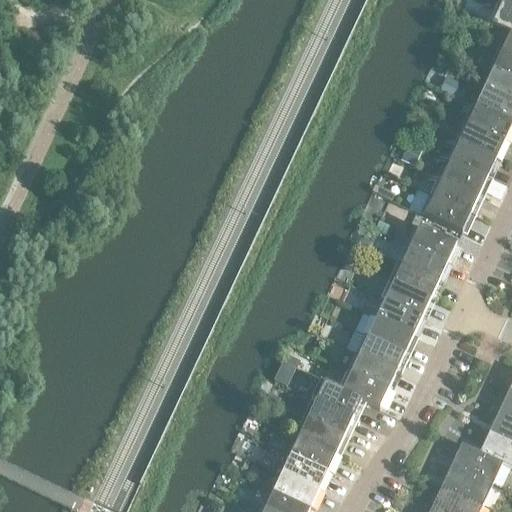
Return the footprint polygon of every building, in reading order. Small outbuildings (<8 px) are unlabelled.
[(511,15),(511,0),(506,0),(501,10),(511,15)] [(511,37),(511,15),(501,10),(492,29),(510,38),(510,37),(511,37)] [(511,37),(510,37),(510,38),(502,54),(511,58),(511,37)] [(511,81),(511,58),(502,54),(494,73),(511,81)] [(511,103),(511,81),(494,73),(485,91),(511,103)] [(446,80),(440,92),(463,102),(468,90),(446,80)] [(511,125),(511,103),(485,91),(476,109),(511,125)] [(505,145),(511,130),(511,125),(476,109),(468,128),(505,145)] [(496,163),(505,145),(468,128),(459,146),(496,163)] [(409,145),(401,163),(415,170),(424,151),(409,145)] [(488,182),(496,163),(459,146),(451,164),(488,182)] [(479,200),(488,182),(451,164),(442,182),(479,200)] [(471,218),(479,200),(442,182),(433,201),(471,218)] [(382,191),(379,197),(392,203),(395,197),(382,191)] [(471,218),(433,201),(425,219),(462,237),(471,218)] [(379,224),(375,233),(387,239),(391,229),(379,224)] [(420,231),(412,249),(448,266),(457,248),(420,231)] [(412,249),(403,267),(439,284),(448,266),(412,249)] [(403,267),(395,286),(431,303),(439,284),(403,267)] [(395,286),(386,304),(422,321),(431,303),(395,286)] [(386,304),(378,322),(414,339),(422,321),(386,304)] [(378,322),(369,340),(405,357),(414,339),(378,322)] [(369,340),(361,359),(397,375),(405,357),(369,340)] [(288,358),(284,366),(296,372),(300,364),(288,358)] [(361,359),(352,377),(388,394),(397,375),(361,359)] [(278,375),(274,384),(287,390),(292,381),(278,375)] [(344,394),(343,395),(362,404),(361,404),(379,413),(388,394),(352,377),(344,394)] [(320,383),(311,402),(317,405),(353,422),(361,404),(362,404),(343,395),(344,394),(326,385),(320,383)] [(511,395),(510,395),(500,415),(511,420),(511,395)] [(270,396),(267,404),(278,409),(281,401),(270,396)] [(317,405),(308,423),(345,440),(353,422),(317,405)] [(511,420),(500,415),(491,436),(511,446),(511,420)] [(308,423),(300,441),(336,458),(345,440),(308,423)] [(511,446),(491,436),(481,456),(481,457),(502,467),(511,471),(511,446)] [(300,441),(291,459),(328,476),(336,458),(300,441)] [(481,457),(481,456),(463,448),(453,469),(492,487),(502,467),(481,457)] [(282,455),(273,473),(283,477),(319,495),(328,476),(291,459),(282,455)] [(492,487),(453,469),(443,490),(482,508),(492,487)] [(283,477),(274,496),(308,511),(311,511),(319,495),(283,477)] [(480,511),(482,508),(443,490),(434,510),(437,511),(480,511)] [(308,511),(274,496),(266,511),(308,511)]
